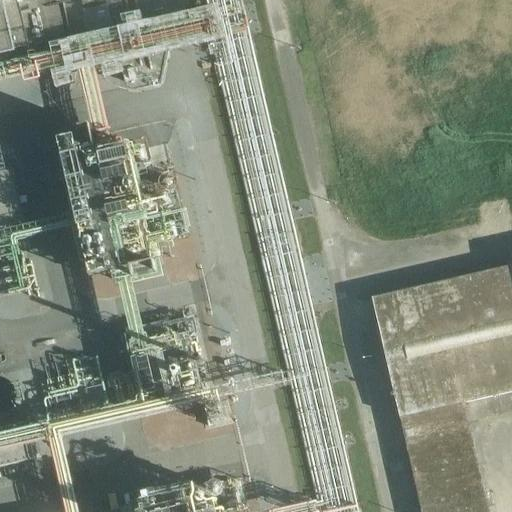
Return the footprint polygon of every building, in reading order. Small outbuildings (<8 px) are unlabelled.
[(0,0),(0,58),(39,50),(39,46),(71,39),(63,4),(51,6),(49,0),(0,0)] [(206,0),(210,18),(206,19),(210,36),(288,373),(202,392),(197,367),(200,366),(200,365),(202,366),(203,366),(204,364),(204,363),(203,362),(202,361),(201,361),(200,363),(199,361),(196,361),(193,345),(201,344),(194,318),(143,329),(133,285),(164,278),(161,262),(172,259),(167,239),(189,234),(174,169),(155,174),(146,139),(113,147),(95,65),(93,66),(92,62),(78,65),(99,152),(96,152),(95,147),(80,151),(76,134),(60,138),(78,216),(71,217),(74,229),(82,263),(84,263),(85,268),(88,270),(90,278),(112,273),(114,283),(118,283),(118,286),(120,286),(134,343),(130,344),(136,370),(110,375),(118,411),(113,412),(101,353),(37,367),(50,426),(0,436),(0,467),(34,460),(31,445),(50,441),(65,511),(79,511),(62,438),(175,413),(174,410),(291,384),(318,504),(319,511),(358,511),(241,0),(206,0)] [(155,28),(150,4),(140,6),(145,30),(155,28)] [(12,170),(6,171),(0,143),(0,82),(78,65),(92,62),(210,36),(206,19),(82,46),(82,48),(0,66),(0,511),(319,511),(318,504),(277,511),(246,511),(246,509),(240,510),(237,492),(242,491),(241,484),(212,490),(213,488),(193,492),(191,486),(150,496),(149,494),(147,495),(147,494),(139,495),(140,503),(131,505),(131,506),(126,508),(126,511),(0,511),(0,297),(39,289),(28,240),(74,229),(71,217),(0,232),(0,168),(1,173),(0,172),(0,228),(25,223),(12,170)] [(511,267),(374,299),(426,511),(489,511),(465,404),(511,393),(511,267)]
